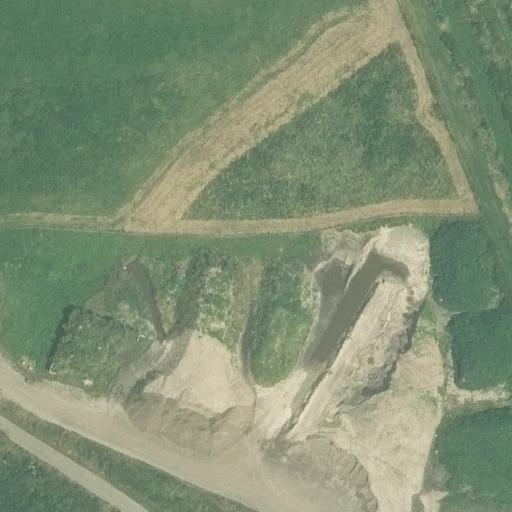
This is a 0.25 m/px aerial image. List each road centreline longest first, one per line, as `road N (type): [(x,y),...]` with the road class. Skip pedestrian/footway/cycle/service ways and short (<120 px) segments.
road 1 (track): [(293,511),(0,381)]
road 2 (track): [(133,511),(0,423)]
